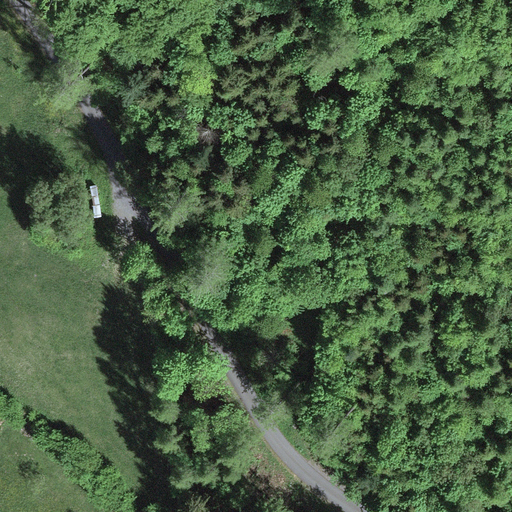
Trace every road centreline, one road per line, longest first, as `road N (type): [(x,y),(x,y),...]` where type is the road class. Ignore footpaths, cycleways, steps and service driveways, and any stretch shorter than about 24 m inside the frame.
road 1 (unclassified): [(14,0),(51,47),(283,450),(361,511)]
road 2 (track): [(330,488),(306,405),(329,321),(331,221),(355,149),(359,96),(320,0)]
road 3 (track): [(135,192),(150,374),(182,511)]
